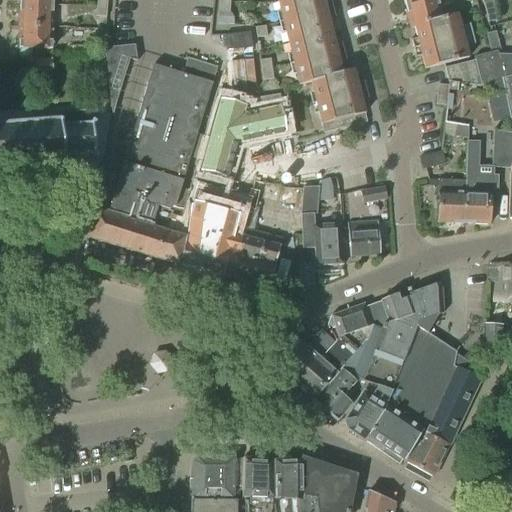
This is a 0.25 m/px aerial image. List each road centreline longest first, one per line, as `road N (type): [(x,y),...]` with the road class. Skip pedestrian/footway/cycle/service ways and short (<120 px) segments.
road 1 (residential): [(411,264),(399,145),(405,119),(374,0)]
road 2 (residential): [(411,264),(285,309),(227,349),(225,405)]
road 3 (residential): [(435,511),(273,407),(225,405)]
road 4 (residential): [(45,438),(0,292)]
